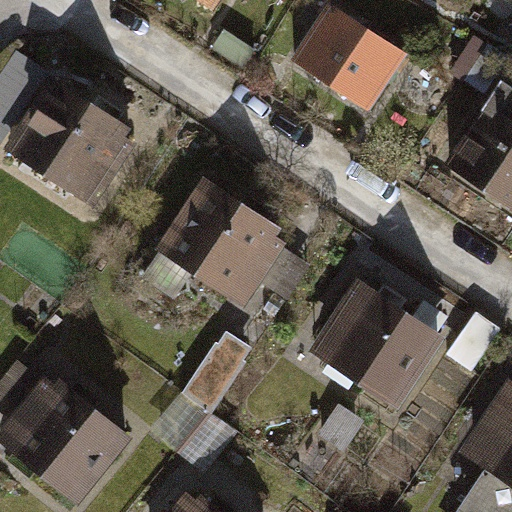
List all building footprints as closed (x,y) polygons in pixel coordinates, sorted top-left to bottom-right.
[(223,0),(203,0),(218,9),(223,0)] [(327,0),(325,0),(290,60),(374,110),(411,49),(327,0)] [(142,128),(41,68),(0,137),(0,149),(96,206),(142,128)] [(435,172),(511,235),(511,123),(489,105),(435,172)] [(289,245),(195,177),(145,247),(239,314),(289,245)] [(448,337),(353,275),(306,348),(401,409),(448,337)] [(218,416),(257,353),(227,335),(188,398),(218,416)] [(511,379),(507,376),(455,454),(511,491),(511,379)] [(0,472),(54,511),(75,511),(123,448),(38,386),(0,437),(0,472)] [(216,511),(185,487),(165,511),(216,511)]
